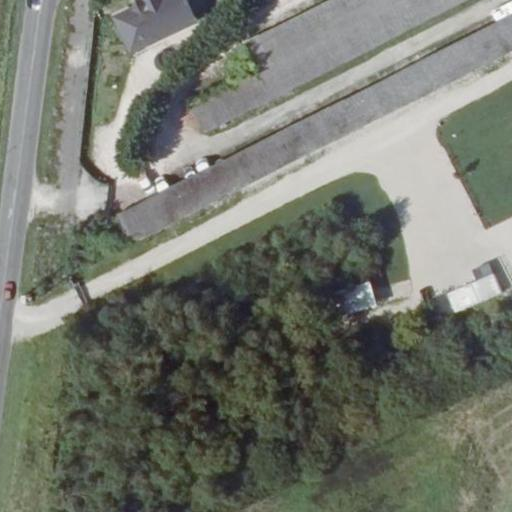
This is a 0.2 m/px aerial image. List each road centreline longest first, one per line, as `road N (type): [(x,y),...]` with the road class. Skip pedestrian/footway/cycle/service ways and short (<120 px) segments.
road 1 (unknown): [(499,0),(234,131),(199,116),(188,79),(220,37),(279,0)]
road 2 (tertiary): [(0,309),(38,0)]
